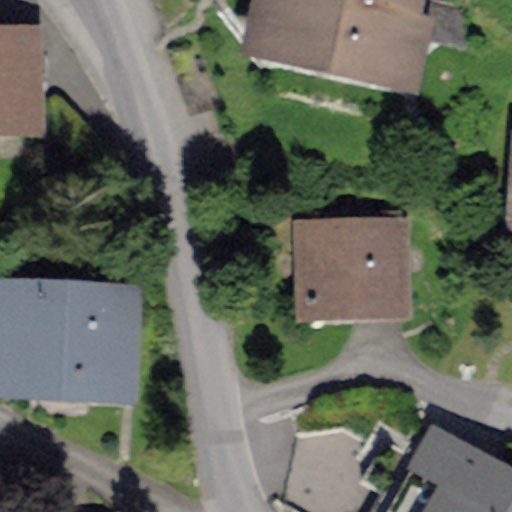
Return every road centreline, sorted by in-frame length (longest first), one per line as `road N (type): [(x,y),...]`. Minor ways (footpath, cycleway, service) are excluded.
road 1 (residential): [(244,511),(153,108)]
road 2 (residential): [(59,0),(153,108)]
road 3 (residential): [(153,108),(100,0)]
